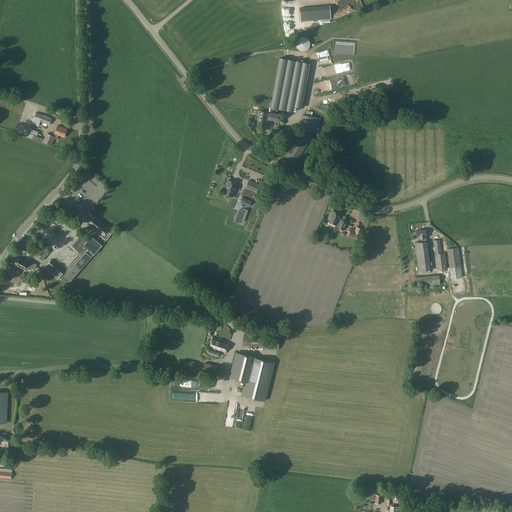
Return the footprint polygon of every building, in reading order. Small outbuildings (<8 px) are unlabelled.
[(331,18),(330,5),(300,8),(301,21),(331,18)] [(297,43),(296,46),(297,48),(298,50),(299,51),(301,52),(303,53),(305,52),(307,51),(309,50),(310,48),(310,46),(310,43),(309,41),(307,40),(305,39),(303,39),(301,39),(299,40),(298,41),(297,43)] [(272,99),(270,112),(271,112),(277,113),(278,108),(293,111),(294,106),(301,108),(310,64),(280,58),(272,97),(273,97),(272,99)] [(267,114),(267,112),(260,111),(258,121),(265,123),(266,119),(268,119),(269,115),(267,114)] [(269,115),(268,119),(277,121),(279,114),(277,113),(271,112),(270,112),(269,113),(269,115)] [(36,113),(33,121),(40,123),(42,124),(41,125),(46,126),(47,124),(49,125),(52,119),(36,113)] [(300,131),(315,133),(318,118),(303,115),(300,131)] [(55,133),(53,132),(52,136),(46,133),(43,142),(51,146),(54,138),(57,139),(58,135),(64,137),(67,129),(57,126),(55,133)] [(310,141),(299,134),(284,157),(295,164),(310,141)] [(238,177),(246,180),(250,170),(242,167),(238,177)] [(229,196),(234,182),(228,180),(223,193),(229,196)] [(260,185),(255,183),(249,180),(245,188),(257,193),(260,185)] [(234,182),(229,196),(233,197),(238,183),(234,182)] [(239,203),(249,207),(252,201),(242,197),(239,203)] [(243,211),(239,210),(234,221),(238,223),(239,220),(243,222),(247,210),(244,209),(243,211)] [(341,215),(333,211),(328,221),(335,225),(333,229),(338,231),(339,229),(343,231),(347,222),(339,218),(341,215)] [(108,228),(95,217),(90,213),(84,219),(102,234),(100,236),(106,240),(113,231),(109,227),(108,228)] [(355,231),(351,229),(350,232),(355,234),(353,237),(359,239),(363,229),(356,227),(355,231)] [(426,241),(426,238),(425,230),(416,230),(416,236),(419,236),(419,238),(422,238),(423,242),(426,241)] [(91,236),(88,240),(85,237),(82,234),(78,239),(79,240),(77,242),(76,241),(72,246),(78,251),(81,254),(65,272),(51,260),(44,268),(57,279),(59,277),(68,285),(102,245),(91,236)] [(440,240),(433,240),(435,254),(437,254),(441,253),(440,240)] [(426,241),(423,242),(414,243),(418,272),(430,270),(427,241),(426,241)] [(458,247),(447,249),(450,277),(451,279),(462,277),(458,247)] [(20,258),(16,264),(26,270),(28,266),(33,268),(35,265),(31,262),(30,263),(28,262),(28,261),(25,260),(20,258)] [(279,338),(243,335),(242,347),(278,350),(279,338)] [(213,337),(209,348),(222,353),(225,354),(228,342),(213,337)] [(222,353),(209,348),(207,353),(218,356),(218,354),(221,355),(222,353)] [(241,395),(264,401),(273,362),(254,357),(254,356),(236,352),(230,377),(245,381),(241,395)] [(182,367),(194,368),(195,361),(183,360),(182,367)] [(202,372),(216,375),(220,376),(222,367),(205,363),(202,372)] [(0,479),(6,480),(11,480),(12,471),(0,470),(0,479)]
